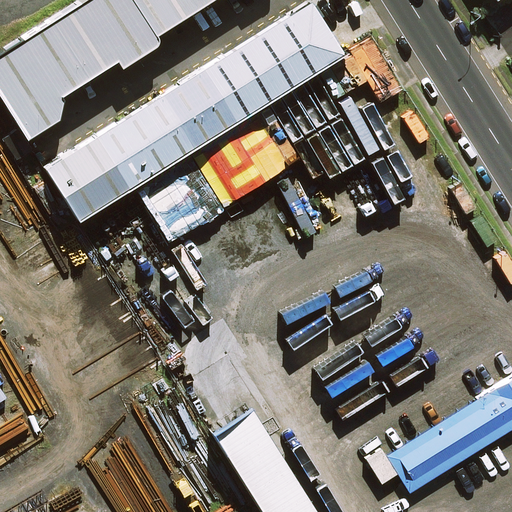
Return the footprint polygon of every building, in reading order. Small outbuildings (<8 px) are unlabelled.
[(59,0),(0,37),(0,91),(14,114),(198,0),(59,0)] [(338,49),(307,0),(289,0),(38,156),(74,213),(338,49)] [(399,88),(370,40),(346,54),(362,80),(365,78),(379,100),(399,88)] [(187,152),(221,207),(300,158),(265,103),(187,152)] [(221,207),(187,152),(134,185),(169,240),(221,207)] [(511,361),(393,435),(419,477),(511,418),(511,361)] [(314,511),(244,400),(208,423),(263,511),(314,511)]
